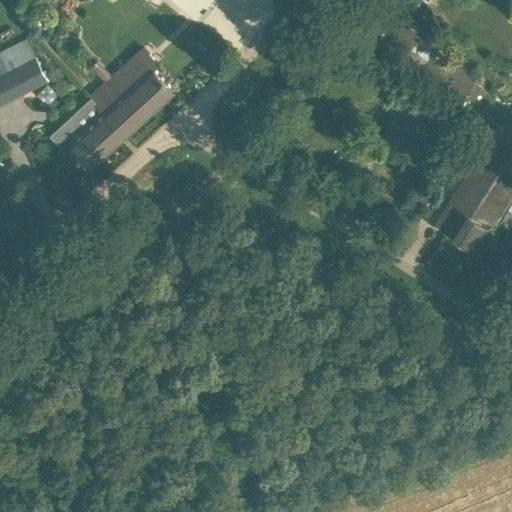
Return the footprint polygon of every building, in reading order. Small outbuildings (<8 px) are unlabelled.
[(376,10),(364,29),(466,94),(469,88),(478,93),(483,86),(476,81),(474,80),(477,75),(480,72),(472,67),(470,66),(439,46),(409,27),(407,26),(391,15),(389,14),(378,7),(376,10)] [(0,50),(0,68),(13,95),(48,78),(28,37),(0,50)] [(145,46),(105,82),(122,101),(108,114),(126,133),(175,88),(154,65),(158,61),(145,46)] [(72,115),(52,133),(65,147),(69,143),(90,166),(126,133),(108,114),(122,101),(105,82),(91,95),(92,96),(104,109),(83,128),(72,115)] [(436,222),(481,250),(494,230),(492,228),(511,197),(511,120),(507,128),(498,122),(436,222)]
